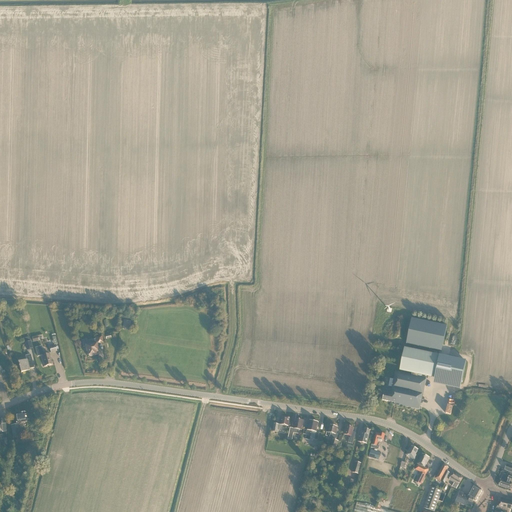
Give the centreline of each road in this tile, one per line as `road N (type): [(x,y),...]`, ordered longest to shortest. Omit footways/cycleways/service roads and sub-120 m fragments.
road 1 (tertiary): [(488,487),(393,425),(214,396)]
road 2 (tertiary): [(0,407),(94,382),(214,396)]
